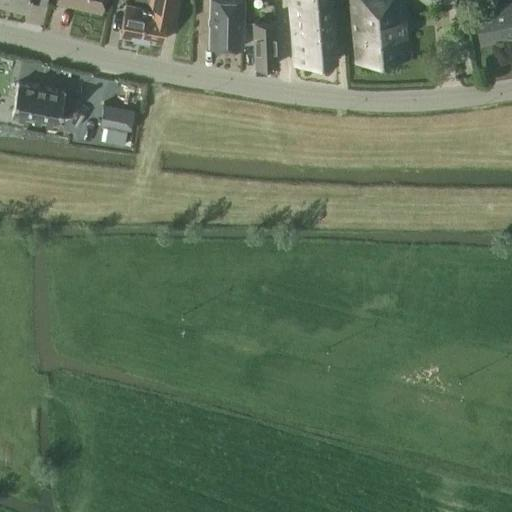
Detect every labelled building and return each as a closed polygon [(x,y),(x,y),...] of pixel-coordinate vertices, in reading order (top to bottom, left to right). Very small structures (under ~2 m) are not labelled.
[(4,0),(3,3),(27,10),(29,0),(46,5),(47,0),(4,0)] [(100,11),(102,0),(57,0),(58,1),(100,11)] [(120,34),(141,38),(148,0),(134,0),(134,4),(125,2),(120,34)] [(148,0),(141,38),(161,41),(166,15),(175,16),(178,0),(148,0)] [(210,0),(209,46),(243,47),(243,0),(210,0)] [(291,32),(334,28),(332,0),(314,0),(289,3),(291,32)] [(403,0),(350,0),(355,61),(409,57),(403,0)] [(511,1),(474,9),(481,43),(503,38),(503,36),(508,35),(510,40),(511,39),(511,1)] [(274,21),(253,21),(255,65),(276,65),(274,21)] [(334,28),(291,32),(294,63),(337,59),(334,28)] [(18,82),(12,114),(23,116),(46,120),(58,123),(61,109),(73,111),(76,96),(64,94),(65,90),(48,87),(48,86),(35,84),(35,85),(18,82)] [(103,102),(99,123),(104,124),(101,138),(123,142),(126,128),(131,129),(135,108),(103,102)]
